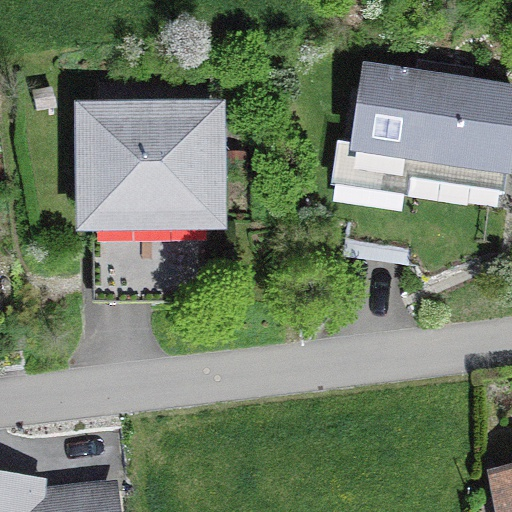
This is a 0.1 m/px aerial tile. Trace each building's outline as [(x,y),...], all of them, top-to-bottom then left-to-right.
[(499,196),(511,110),(511,101),(364,80),(353,155),(407,163),(404,182),(499,196)] [(86,125),(88,227),(209,225),(207,123),(86,125)] [(511,511),(511,483),(497,487),(501,507),(491,510),(491,511),(511,511)] [(0,493),(0,511),(27,511),(29,496),(0,493)] [(107,511),(105,497),(44,505),(43,511),(107,511)]
